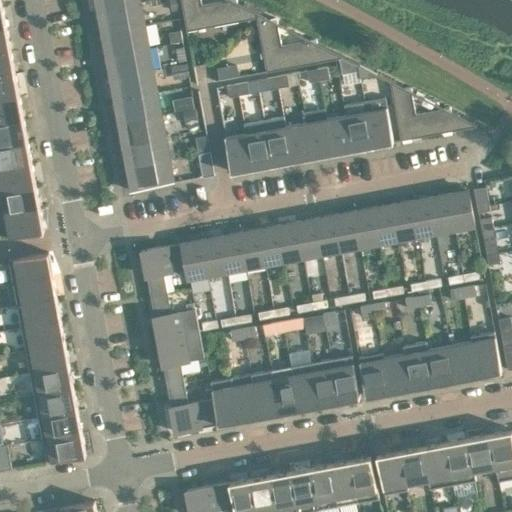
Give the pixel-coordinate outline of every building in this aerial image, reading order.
[(141,0),(95,0),(97,10),(141,2),(141,0)] [(180,0),(169,0),(172,11),(182,9),(180,0)] [(181,0),(187,31),(257,18),(258,18),(257,13),(238,3),(237,0),(224,0),(202,4),(201,0),(181,0)] [(101,33),(146,25),(141,2),(97,10),(101,33)] [(342,56),(318,44),(317,38),(310,40),(301,35),(300,36),(308,40),(282,45),(278,25),(281,26),(281,25),(257,13),(258,18),(257,18),(267,72),(339,58),(341,58),(342,56)] [(106,55),(150,47),(146,25),(101,33),(106,55)] [(0,29),(0,52),(12,51),(7,28),(0,29)] [(183,41),(181,30),(170,32),(171,43),(183,41)] [(110,78),(154,69),(150,47),(106,55),(110,78)] [(185,47),(177,48),(179,61),(187,59),(185,47)] [(0,75),(16,73),(12,51),(0,52),(0,75)] [(341,58),(339,58),(342,73),(359,70),(358,66),(343,58),(341,58)] [(174,78),(189,75),(187,63),(171,66),(174,78)] [(237,63),(218,66),(220,77),(239,73),(237,63)] [(330,78),(328,67),(318,68),(320,80),(330,78)] [(307,70),(309,82),(320,80),(318,68),(307,70)] [(114,100),(158,92),(154,69),(110,78),(114,100)] [(16,73),(0,75),(0,99),(20,95),(16,73)] [(290,86),(287,74),(277,76),(279,88),(290,86)] [(267,78),(269,90),(279,88),(277,76),(267,78)] [(250,93),(248,81),(237,83),(239,95),(250,93)] [(476,126),(477,125),(451,112),(450,107),(444,108),(435,104),(434,105),(442,109),(416,113),(412,94),(415,95),(415,93),(390,81),(401,140),(476,126)] [(227,85),(229,97),(239,95),(237,83),(227,85)] [(118,122),(162,114),(158,92),(114,100),(118,122)] [(20,95),(0,99),(0,122),(24,118),(20,95)] [(192,95),(172,99),(175,111),(194,107),(192,95)] [(393,142),(394,142),(386,97),(365,101),(373,145),(393,142)] [(344,104),(346,114),(347,114),(353,149),(373,145),(365,101),(344,104)] [(195,108),(183,110),(186,123),(198,121),(195,108)] [(325,108),(305,112),(307,122),(313,157),(333,153),(327,118),(325,108)] [(122,145),(166,137),(162,114),(118,122),(122,145)] [(347,114),(346,114),(327,118),(333,153),(353,149),(347,114)] [(293,160),(287,125),(285,116),(265,119),(273,164),(293,160)] [(0,145),(28,140),(24,118),(0,122),(0,145)] [(273,164),(265,119),(245,123),(247,133),(253,168),(273,164)] [(307,122),(287,125),(293,160),(313,157),(307,122)] [(231,171),(232,172),(253,168),(247,133),(226,137),(232,170),(231,171)] [(206,135),(196,137),(199,151),(209,149),(206,135)] [(126,167),(171,159),(166,137),(122,145),(126,167)] [(28,140),(0,145),(0,168),(32,163),(28,140)] [(203,177),(215,175),(210,151),(199,153),(203,177)] [(131,190),(175,182),(171,159),(126,167),(131,190)] [(0,192),(2,192),(37,185),(32,163),(0,168),(0,192)] [(37,185),(2,192),(6,214),(41,207),(37,185)] [(486,186),(474,189),(479,212),(491,210),(486,186)] [(475,225),(469,189),(447,193),(454,229),(475,225)] [(428,197),(435,232),(454,229),(447,193),(428,197)] [(410,200),(416,236),(435,232),(428,197),(410,200)] [(391,204),(397,239),(416,236),(410,200),(391,204)] [(372,207),(379,243),(397,239),(391,204),(372,207)] [(44,231),(45,231),(41,207),(6,214),(10,237),(44,231)] [(353,211),(360,246),(379,243),(372,207),(353,211)] [(334,214),(341,250),(360,246),(353,211),(334,214)] [(315,218),(322,253),(341,250),(334,214),(315,218)] [(492,216),(480,219),(482,229),(494,227),(492,216)] [(296,221),(303,257),(322,253),(315,218),(296,221)] [(277,225),(284,260),(303,257),(296,221),(277,225)] [(259,228),(265,264),(284,260),(277,225),(259,228)] [(485,246),(497,244),(494,227),(482,229),(485,246)] [(240,232),(246,267),(265,264),(259,228),(240,232)] [(221,235),(227,271),(246,267),(240,232),(221,235)] [(202,239),(209,274),(227,271),(221,235),(202,239)] [(187,268),(189,278),(209,274),(202,239),(183,242),(188,268),(187,268)] [(153,294),(151,295),(151,296),(168,293),(164,272),(187,268),(188,268),(183,242),(142,250),(147,276),(149,275),(153,294)] [(49,252),(9,259),(14,282),(53,275),(49,252)] [(498,252),(487,254),(489,265),(500,262),(498,252)] [(479,278),(478,271),(462,274),(464,281),(479,278)] [(449,276),(450,284),(464,281),(462,274),(449,276)] [(53,275),(14,282),(18,305),(57,297),(53,275)] [(442,285),(440,278),(425,281),(426,288),(442,285)] [(411,283),(412,291),(426,288),(425,281),(411,283)] [(404,292),(403,285),(387,288),(388,295),(404,292)] [(477,295),(475,285),(463,287),(465,297),(477,295)] [(451,290),(452,299),(465,297),(463,287),(451,290)] [(373,291),(374,298),(388,295),(387,288),(373,291)] [(366,299),(365,292),(349,295),(350,302),(366,299)] [(151,297),(153,296),(157,315),(154,316),(159,341),(200,333),(195,308),(172,313),(168,293),(151,296),(151,297)] [(432,303),(430,293),(418,296),(420,306),(432,303)] [(335,298),(336,305),(350,302),(349,295),(335,298)] [(406,298),(407,308),(420,306),(418,296),(406,298)] [(22,327),(62,320),(57,297),(18,305),(22,327)] [(328,306),(327,299),(311,302),(313,309),(328,306)] [(297,305),(298,312),(313,309),(311,302),(297,305)] [(387,312),(386,302),(373,304),(375,314),(387,312)] [(361,306),(363,316),(375,314),(373,304),(361,306)] [(290,314),(289,306),(274,309),(275,316),(290,314)] [(259,312),(260,319),(275,316),(274,309),(259,312)] [(338,321),(336,311),(324,313),(325,323),(338,321)] [(252,321),(251,313),(236,316),(237,323),(252,321)] [(311,316),(304,317),(307,333),(327,329),(325,323),(324,313),(311,316)] [(221,319),(223,326),(237,323),(236,316),(221,319)] [(511,324),(510,317),(499,319),(501,329),(511,327),(511,324)] [(298,328),(296,318),(284,321),(285,331),(298,328)] [(62,320),(22,327),(26,350),(66,342),(62,320)] [(217,320),(203,322),(204,330),(219,327),(217,320)] [(271,323),(273,333),(285,331),(284,321),(271,323)] [(258,336),(256,326),(243,328),(245,338),(258,336)] [(503,339),(511,337),(511,327),(501,329),(503,339)] [(231,331),(233,340),(245,338),(243,328),(231,331)] [(471,336),(472,341),(473,340),(479,375),(502,371),(495,331),(471,336)] [(211,334),(213,344),(225,342),(224,332),(211,334)] [(181,362),(205,358),(200,333),(159,341),(163,365),(166,365),(169,384),(167,384),(167,385),(185,382),(181,362)] [(479,375),(473,340),(472,341),(450,345),(457,379),(479,375)] [(429,349),(427,341),(403,345),(405,353),(412,388),(434,384),(428,349),(429,349)] [(66,342),(26,350),(30,372),(70,365),(66,342)] [(457,379),(450,345),(429,349),(428,349),(434,384),(457,379)] [(384,357),(383,352),(359,357),(366,396),(390,392),(383,357),(384,357)] [(405,353),(384,357),(383,357),(390,392),(412,388),(405,353)] [(361,397),(353,355),(332,359),(340,401),(361,397)] [(340,401),(332,359),(312,362),(320,405),(340,401)] [(292,366),(300,409),(320,405),(312,362),(292,366)] [(70,365),(30,372),(35,394),(74,387),(70,365)] [(300,409),(292,366),(272,370),(280,412),(300,409)] [(280,412),(272,370),(252,373),(260,416),(280,412)] [(260,416),(252,373),(232,377),(240,420),(260,416)] [(211,381),(214,398),(215,398),(219,424),(240,420),(232,377),(211,381)] [(215,398),(214,398),(188,403),(185,382),(167,385),(168,387),(170,386),(173,406),(171,406),(176,432),(219,424),(215,398)] [(74,387),(35,394),(39,417),(78,409),(74,387)] [(78,409),(39,417),(43,439),(82,432),(78,409)] [(511,429),(490,433),(496,468),(497,473),(499,480),(511,477),(511,429)] [(47,462),(87,455),(82,432),(43,439),(47,462)] [(474,472),(475,472),(496,468),(490,433),(467,438),(474,472)] [(476,480),(475,472),(474,472),(467,438),(445,442),(453,484),(476,480)] [(428,481),(430,489),(453,484),(445,442),(423,446),(429,481),(428,481)] [(0,471),(12,469),(8,444),(0,445),(0,471)] [(407,485),(408,485),(428,481),(429,481),(423,446),(400,450),(407,485)] [(377,454),(385,494),(408,489),(408,485),(407,485),(400,450),(377,454)] [(379,498),(371,455),(351,459),(358,501),(379,498)] [(358,501),(351,459),(331,463),(338,505),(358,501)] [(338,505),(331,463),(310,467),(318,509),(338,505)] [(301,511),(318,509),(310,467),(290,470),(298,511),(301,511)] [(298,511),(290,470),(270,474),(277,511),(298,511)] [(277,511),(270,474),(250,478),(256,511),(277,511)] [(235,511),(256,511),(250,478),(230,482),(235,507),(234,508),(235,511)] [(210,511),(234,508),(235,507),(230,482),(186,490),(190,511),(210,511)] [(97,511),(95,500),(56,508),(56,511),(97,511)]
